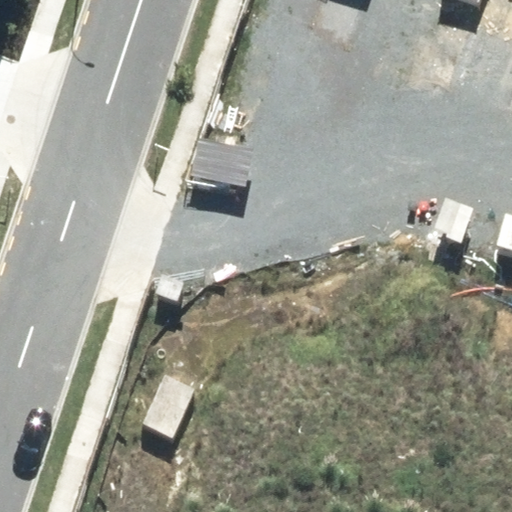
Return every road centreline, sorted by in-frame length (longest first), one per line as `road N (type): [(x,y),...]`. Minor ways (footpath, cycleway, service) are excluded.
road 1 (unknown): [(351,511),(418,287),(79,189)]
road 2 (residential): [(102,120),(0,430)]
road 3 (residential): [(143,0),(102,120)]
